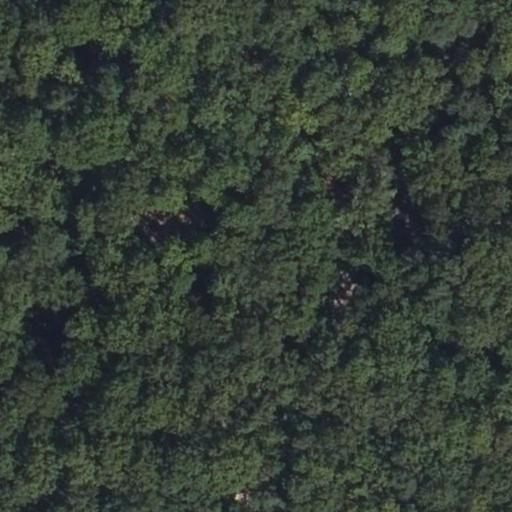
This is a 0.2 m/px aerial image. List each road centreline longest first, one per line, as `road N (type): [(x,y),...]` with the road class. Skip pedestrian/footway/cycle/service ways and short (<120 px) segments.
road 1 (track): [(0,216),(374,224)]
road 2 (track): [(374,224),(238,511)]
road 3 (track): [(479,0),(374,224)]
road 4 (track): [(374,224),(511,226)]
